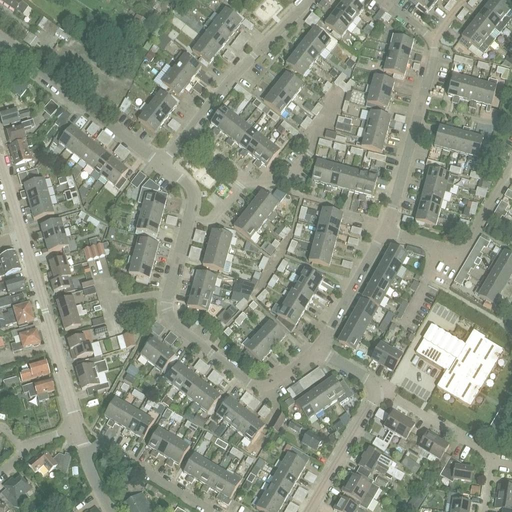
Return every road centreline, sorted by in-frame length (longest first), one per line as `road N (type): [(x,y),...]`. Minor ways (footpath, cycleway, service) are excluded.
road 1 (residential): [(77,428),(0,161)]
road 2 (residential): [(386,231),(433,54),(431,40),(381,0)]
road 3 (residential): [(317,350),(267,384),(245,382),(172,322),(168,294)]
road 4 (residential): [(163,166),(7,43)]
road 5 (residential): [(188,132),(308,0)]
road 6 (residential): [(189,218),(212,223),(244,176),(188,132)]
road 7 (residential): [(84,451),(99,445),(209,511)]
road 8 (residential): [(308,511),(379,389)]
road 9 (residential): [(317,350),(386,231)]
road 10 (residential): [(494,461),(379,389)]
